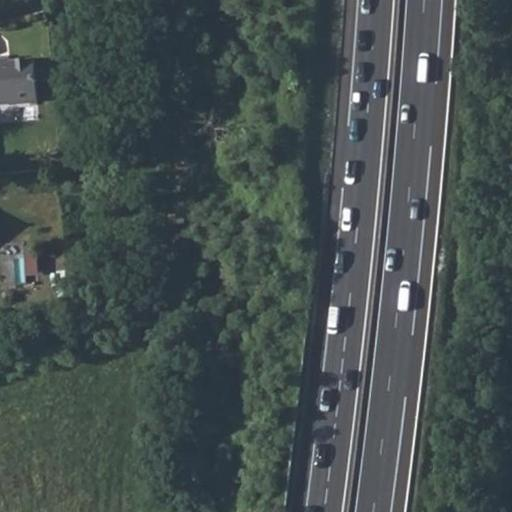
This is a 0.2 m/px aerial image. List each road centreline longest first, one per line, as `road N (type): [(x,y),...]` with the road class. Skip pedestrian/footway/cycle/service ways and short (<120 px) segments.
road 1 (motorway): [(373,511),(425,0)]
road 2 (motorway): [(376,0),(324,511)]
